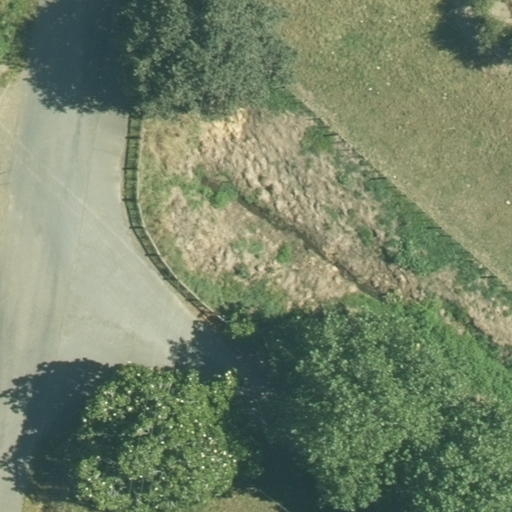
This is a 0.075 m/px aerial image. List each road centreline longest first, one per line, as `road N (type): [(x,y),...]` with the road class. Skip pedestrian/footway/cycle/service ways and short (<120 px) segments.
road 1 (unclassified): [(26,250),(206,413),(332,511)]
road 2 (unclassified): [(26,250),(76,0)]
road 3 (unclassified): [(0,390),(26,250)]
